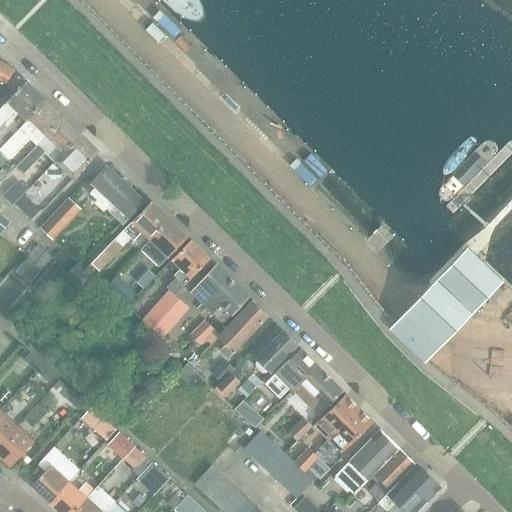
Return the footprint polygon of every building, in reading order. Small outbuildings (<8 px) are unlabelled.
[(6,84),(14,71),(0,61),(0,94),(6,89),(6,84)] [(26,121),(46,101),(26,81),(0,108),(0,127),(8,120),(7,119),(15,111),(26,121)] [(17,167),(64,118),(46,101),(26,121),(0,148),(0,151),(9,160),(24,145),(23,144),(29,138),(37,145),(17,167)] [(45,173),(81,135),(64,118),(17,167),(24,174),(44,152),(54,162),(44,173),(45,173)] [(81,135),(45,173),(51,180),(57,174),(60,177),(66,172),(73,179),(99,152),(81,135)] [(90,194),(123,225),(144,203),(106,167),(91,183),(96,187),(90,194)] [(13,205),(33,221),(48,206),(30,188),(13,205)] [(40,228),(53,241),(81,210),(68,198),(40,228)] [(150,240),(169,219),(151,201),(85,270),(83,268),(82,269),(91,276),(97,269),(100,272),(131,239),(133,241),(142,232),(150,240)] [(169,219),(150,240),(158,247),(151,254),(153,256),(137,273),(148,284),(165,267),(162,264),(188,237),(169,219)] [(25,254),(33,244),(32,242),(38,235),(28,226),(12,244),(22,253),(22,252),(25,254)] [(177,278),(168,288),(171,291),(176,295),(210,258),(191,240),(172,261),(181,269),(175,276),(177,278)] [(33,244),(25,254),(28,257),(14,272),(28,284),(51,258),(38,246),(37,247),(33,244)] [(466,247),(391,326),(427,360),(502,281),(466,247)] [(82,269),(83,268),(78,263),(65,276),(79,288),(91,276),(82,269)] [(190,295),(221,325),(248,297),(217,266),(190,295)] [(136,292),(118,276),(109,287),(127,302),(136,292)] [(154,309),(143,322),(151,330),(162,317),(178,300),(169,292),(154,309)] [(162,317),(151,330),(161,338),(174,323),(187,308),(178,300),(162,317)] [(219,351),(228,359),(268,317),(252,301),(218,337),(225,345),(219,351)] [(108,305),(106,311),(107,313),(108,317),(112,320),(119,320),(123,316),(124,309),(120,303),(114,302),(108,305)] [(191,336),(199,345),(213,331),(204,322),(191,336)] [(274,369),(296,346),(281,330),(274,337),(271,334),(254,351),(254,355),(258,360),(255,363),(255,368),(261,373),(266,373),(267,372),(269,373),(274,369)] [(67,359),(82,362),(84,351),(69,348),(67,359)] [(292,390),(316,366),(300,349),(276,373),(264,385),(267,388),(270,385),(275,390),(284,381),(292,390)] [(29,353),(23,360),(35,371),(42,364),(29,353)] [(220,383),(229,373),(233,369),(224,361),(211,374),(220,383)] [(177,374),(195,390),(205,379),(187,363),(177,374)] [(42,364),(35,371),(48,383),(54,375),(42,364)] [(316,366),(292,390),(295,393),(317,416),(342,391),(316,366)] [(220,383),(217,387),(216,387),(226,397),(239,383),(229,373),(220,383)] [(271,403),(275,407),(287,395),(281,390),(271,400),(273,401),(271,403)] [(78,411),(85,403),(73,392),(66,399),(78,411)] [(125,393),(115,405),(123,413),(134,401),(125,393)] [(328,440),(360,408),(345,394),(314,426),(328,440)] [(235,410),(242,416),(251,406),(245,400),(235,410)] [(0,409),(0,408),(0,441),(17,424),(0,409)] [(96,439),(103,445),(116,430),(91,408),(81,419),(100,435),(96,439)] [(371,420),(360,408),(328,440),(319,448),(325,454),(334,445),(340,451),(371,420)] [(288,432),(297,442),(312,428),(302,418),(288,432)] [(17,424),(0,441),(0,458),(9,467),(34,440),(17,424)] [(251,457),(268,438),(259,430),(243,449),(251,457)] [(354,494),(373,475),(399,449),(380,430),(335,475),(354,494)] [(119,432),(107,445),(122,460),(135,447),(119,432)] [(260,465),(276,447),(268,438),(251,457),(260,465)] [(268,473),(285,455),(276,447),(260,465),(268,473)] [(301,457),(311,465),(318,458),(308,449),(301,457)] [(389,491),(415,464),(399,449),(373,475),(389,490),(389,491)] [(277,481),(294,463),(285,455),(268,473),(277,481)] [(138,477),(151,463),(145,457),(132,471),(138,477)] [(304,473),(311,465),(301,457),(295,464),(304,473)] [(151,463),(138,477),(145,484),(159,469),(151,463)] [(312,480),(304,473),(295,464),(294,463),(277,481),(296,498),(312,480)] [(406,511),(415,511),(439,488),(415,464),(389,491),(377,502),(386,511),(396,501),(406,511)] [(48,503),(68,482),(50,465),(30,486),(48,503)] [(203,493),(220,475),(210,466),(193,484),(203,493)] [(114,497),(121,489),(102,472),(95,480),(114,497)] [(212,501),(229,483),(220,475),(203,493),(212,501)] [(174,510),(187,495),(169,479),(145,505),(152,511),(168,494),(172,497),(167,503),(174,510)] [(57,511),(72,511),(85,498),(93,490),(85,482),(77,491),(68,482),(48,503),(57,511)] [(221,509),(237,491),(229,483),(212,501),(221,509)] [(223,511),(234,511),(246,499),(237,491),(221,509),(223,511)] [(187,495),(174,510),(175,511),(183,511),(194,501),(187,495)] [(100,511),(85,498),(72,511),(100,511)] [(250,511),(255,507),(246,499),(234,511),(250,511)]
